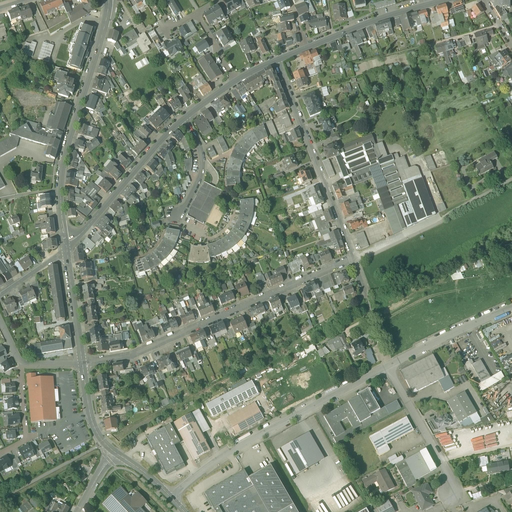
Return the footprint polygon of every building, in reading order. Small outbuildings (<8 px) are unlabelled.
[(55,13),(58,11),(53,0),(51,0),(49,1),(49,0),(46,1),(51,12),(53,12),(55,13)] [(64,7),(63,6),(60,0),(53,0),(58,11),(61,10),(62,8),(64,7)] [(84,6),(86,12),(92,9),(94,8),(90,0),(82,4),(83,4),(84,6)] [(229,13),(235,10),(229,0),(227,0),(223,2),(226,7),(229,13)] [(237,0),(229,0),(235,10),(240,6),(241,6),(238,2),(237,0)] [(246,3),(249,9),(260,6),(257,0),(251,0),(252,0),(246,3)] [(290,8),(286,0),(282,0),(277,2),(281,12),(285,10),(290,8)] [(355,8),(355,9),(365,7),(364,0),(353,0),(355,8)] [(509,0),(501,0),(502,7),(507,7),(507,9),(510,8),(510,7),(509,0)] [(49,13),(51,12),(46,1),(43,2),(44,3),(40,5),(45,16),(48,15),(49,13)] [(180,13),(173,1),(167,5),(175,17),(180,13)] [(304,4),(308,12),(309,14),(313,12),(308,1),(304,3),(304,4)] [(144,7),(142,3),(137,5),(135,6),(138,11),(144,7)] [(84,6),(83,4),(70,11),(71,13),(84,6)] [(295,7),(299,16),(308,12),(304,4),(295,7)] [(87,15),(87,14),(86,12),(84,6),(71,13),(70,11),(68,5),(65,6),(63,6),(64,7),(64,9),(67,15),(68,19),(69,19),(71,24),(87,15)] [(332,7),(334,21),(346,19),(344,5),(332,7)] [(436,8),(438,16),(447,14),(448,14),(445,5),(436,8)] [(462,5),(454,8),(449,10),(450,13),(451,15),(464,10),(462,5)] [(471,9),(476,17),(484,13),(479,5),(471,9)] [(132,8),(139,19),(142,17),(138,11),(135,6),(132,8)] [(204,17),(209,27),(213,25),(213,24),(221,20),(224,18),(223,16),(218,7),(204,15),(205,16),(204,17)] [(494,8),(500,18),(501,18),(507,14),(505,12),(502,13),(500,10),(499,10),(497,7),(494,8)] [(20,9),(17,10),(20,18),(21,21),(32,17),(28,8),(20,11),(20,9)] [(431,9),(434,19),(435,23),(436,23),(438,23),(440,22),(438,16),(436,8),(431,9)] [(10,22),(20,18),(17,10),(7,14),(10,22)] [(426,11),(418,13),(421,26),(426,25),(425,19),(428,18),(426,11)] [(409,16),(402,18),(406,31),(408,30),(411,29),(409,24),(412,23),(416,22),(417,27),(421,26),(418,13),(409,16)] [(448,17),(447,14),(438,16),(440,22),(440,23),(447,21),(448,17)] [(280,24),(294,21),(293,15),(281,18),(279,18),(280,24)] [(303,23),(309,22),(308,19),(307,16),(299,18),(302,24),(303,23)] [(48,30),(50,35),(71,24),(69,19),(68,19),(48,30)] [(317,21),(313,21),(314,25),(315,25),(317,29),(325,27),(326,27),(326,24),(325,19),(323,19),(317,21)] [(389,21),(382,23),(384,31),(387,30),(388,33),(389,36),(393,35),(389,21)] [(30,24),(34,34),(39,32),(35,22),(30,24)] [(190,33),(192,36),(197,33),(191,22),(182,27),(183,29),(186,26),(188,30),(193,28),(195,31),(190,33)] [(307,32),(314,29),(310,22),(309,22),(303,23),(307,32)] [(281,33),(290,32),(289,23),(277,25),(278,29),(277,29),(278,33),(281,33)] [(385,33),(384,31),(382,23),(375,26),(379,39),(383,38),(382,34),(385,33)] [(78,35),(77,34),(73,45),(71,45),(68,52),(71,53),(69,57),(71,57),(69,62),(70,63),(69,68),(80,71),(84,59),(85,59),(91,42),(90,42),(94,29),(83,25),(81,30),(80,30),(78,35)] [(179,31),(184,40),(192,36),(190,33),(188,30),(186,26),(183,29),(179,31)] [(234,43),(226,30),(222,32),(216,36),(224,49),(230,45),(234,43)] [(492,30),(480,33),(484,44),(488,43),(486,37),(493,35),(492,30)] [(123,38),(126,43),(129,48),(137,44),(139,47),(143,55),(150,51),(147,47),(151,45),(145,34),(138,38),(134,31),(123,38)] [(115,44),(116,44),(116,42),(119,34),(111,32),(108,41),(115,44)] [(362,32),(353,36),(355,41),(357,46),(362,44),(366,42),(364,38),(362,32)] [(474,35),(477,44),(478,47),(484,45),(484,44),(480,33),(474,35)] [(347,38),(348,40),(348,42),(349,43),(350,43),(355,41),(353,36),(353,35),(347,37),(347,38)] [(463,38),(464,40),(467,47),(471,45),(469,36),(463,38)] [(240,43),(243,50),(253,45),(250,38),(240,43)] [(161,44),(158,39),(153,42),(156,47),(161,44)] [(164,48),(166,51),(166,53),(167,52),(169,56),(170,56),(173,54),(173,55),(179,52),(178,51),(182,49),(176,39),(172,42),(172,43),(168,45),(168,44),(167,44),(165,45),(163,43),(161,44),(156,47),(159,51),(164,48)] [(287,48),(294,45),(292,39),(285,40),(286,45),(287,48)] [(467,47),(464,40),(459,42),(460,47),(461,49),(462,48),(467,47)] [(257,44),(263,56),(269,53),(263,41),(257,44)] [(204,42),(195,48),(199,55),(200,54),(209,48),(204,42)] [(453,50),(453,49),(452,46),(451,42),(443,44),(446,52),(452,50),(453,50)] [(129,48),(127,50),(129,52),(132,51),(139,47),(137,44),(129,48)] [(349,44),(341,46),(343,51),(343,52),(351,50),(349,44)] [(437,55),(443,53),(446,52),(443,44),(435,47),(437,55)] [(485,47),(484,45),(478,47),(477,44),(472,45),(474,52),(485,47)] [(255,51),(253,45),(243,50),(244,52),(245,55),(246,58),(249,57),(248,54),(255,51)] [(127,54),(124,48),(118,51),(122,57),(127,54)] [(453,53),(452,50),(446,52),(448,59),(450,58),(450,59),(452,58),(453,58),(455,56),(453,53)] [(494,60),(495,61),(498,64),(507,57),(508,56),(504,52),(499,56),(494,60)] [(306,65),(313,62),(311,57),(309,53),(300,56),(302,60),(304,59),(306,65)] [(492,62),(493,63),(495,61),(494,60),(499,56),(496,53),(489,56),(488,57),(492,62)] [(198,63),(211,83),(222,76),(209,55),(198,63)] [(317,57),(317,55),(311,57),(313,62),(313,63),(317,62),(321,61),(320,57),(317,57)] [(511,61),(507,57),(498,64),(501,66),(502,68),(511,61)] [(146,58),(135,65),(138,70),(149,64),(146,58)] [(101,61),(99,67),(108,70),(110,73),(110,74),(112,73),(110,68),(108,68),(110,64),(108,63),(101,61)] [(313,63),(313,62),(306,65),(308,70),(315,68),(313,63)] [(107,72),(108,70),(99,67),(97,74),(105,77),(107,72)] [(267,79),(269,78),(274,76),(271,68),(264,71),(265,72),(267,79)] [(267,79),(265,72),(258,75),(262,82),(267,79)] [(58,85),(59,86),(71,90),(72,87),(74,82),(66,80),(67,75),(61,73),(59,73),(56,80),(58,81),(57,81),(59,81),(58,85)] [(192,81),(194,83),(203,78),(201,75),(192,81)] [(264,84),(262,82),(258,75),(257,76),(242,85),(248,93),(249,93),(250,94),(263,87),(262,85),(264,84)] [(274,76),(269,78),(270,82),(272,81),(274,85),(273,86),(279,100),(285,97),(276,76),(274,77),(274,76)] [(97,91),(101,92),(104,81),(96,78),(92,89),(92,90),(97,91)] [(204,81),(203,78),(194,83),(196,86),(202,82),(204,81)] [(105,79),(104,81),(101,92),(107,94),(110,87),(108,83),(105,79)] [(307,87),(304,79),(301,81),(296,82),(299,90),(307,87)] [(199,90),(203,97),(211,91),(207,84),(205,86),(199,90)] [(245,95),(248,93),(242,85),(235,90),(241,98),(243,100),(247,97),(245,95)] [(74,91),(71,90),(59,86),(57,91),(59,91),(58,94),(59,95),(58,95),(68,99),(70,94),(72,95),(74,91)] [(179,91),(181,95),(186,92),(187,95),(188,95),(190,94),(186,87),(183,89),(183,88),(182,89),(179,91)] [(229,94),(235,102),(241,98),(235,90),(229,94)] [(189,97),(188,95),(187,95),(186,92),(181,95),(183,98),(186,103),(190,100),(188,97),(189,97)] [(303,99),(307,108),(318,104),(316,100),(314,95),(310,96),(306,98),(303,99)] [(88,102),(96,105),(97,98),(98,98),(90,96),(88,102)] [(98,98),(97,98),(96,105),(98,106),(99,112),(104,108),(101,103),(101,101),(98,99),(98,98)] [(224,98),(218,102),(223,109),(226,108),(227,109),(230,107),(224,98)] [(174,111),(174,112),(181,107),(181,106),(178,102),(176,99),(175,99),(169,104),(172,109),(173,111),(174,111)] [(256,106),(251,99),(249,100),(248,101),(253,108),(254,107),(256,106)] [(278,103),(281,112),(289,109),(286,100),(280,102),(278,103)] [(34,135),(51,140),(54,131),(63,134),(71,107),(57,102),(56,105),(53,116),(52,116),(50,116),(45,131),(42,130),(42,129),(37,128),(36,128),(34,135)] [(99,113),(99,112),(98,106),(96,105),(88,102),(86,109),(94,111),(96,112),(99,113)] [(221,111),(223,109),(218,102),(212,106),(218,115),(222,113),(221,111)] [(365,104),(359,102),(356,108),(362,110),(365,104)] [(319,108),(318,104),(307,108),(310,118),(313,116),(313,117),(316,115),(321,113),(319,108)] [(153,112),(155,115),(162,109),(159,106),(153,112)] [(162,109),(155,115),(162,123),(169,116),(162,109)] [(201,114),(205,119),(208,124),(214,120),(211,116),(207,110),(201,114)] [(162,123),(155,115),(151,119),(148,122),(150,123),(156,129),(159,126),(159,127),(162,124),(162,123)] [(144,123),(147,126),(150,123),(148,122),(151,119),(150,117),(147,119),(146,118),(142,121),(144,123)] [(211,129),(208,124),(205,119),(202,121),(200,118),(195,122),(203,135),(203,134),(202,133),(207,129),(208,130),(210,128),(211,129)] [(26,123),(27,125),(32,134),(34,135),(36,128),(37,128),(38,125),(26,121),(26,123)] [(333,131),(331,126),(329,121),(328,121),(324,122),(321,124),(322,125),(325,134),(326,134),(333,131)] [(19,138),(49,148),(51,140),(34,135),(32,134),(27,125),(13,133),(9,135),(19,138)] [(78,134),(86,137),(87,133),(87,132),(88,127),(81,125),(78,134)] [(143,135),(146,138),(147,138),(151,133),(145,128),(144,126),(142,129),(140,127),(137,130),(136,132),(141,137),(143,135)] [(260,128),(258,129),(263,139),(267,138),(263,127),(260,128)] [(255,131),(252,132),(258,142),(263,139),(258,129),(254,131),(255,131)] [(291,136),(292,139),(293,142),(301,139),(298,130),(290,133),(291,136)] [(51,140),(60,143),(63,134),(54,131),(51,140)] [(179,143),(181,140),(184,137),(177,131),(172,137),(179,143)] [(249,134),(247,136),(254,145),(258,142),(252,132),(249,134)] [(329,138),(331,142),(339,139),(337,134),(334,135),(329,138)] [(0,143),(0,157),(16,149),(19,138),(9,135),(11,138),(0,143)] [(127,147),(128,149),(131,146),(123,135),(121,136),(127,147)] [(245,138),(243,140),(251,148),(254,145),(247,136),(247,135),(244,138),(245,138)] [(360,141),(362,146),(370,143),(374,142),(372,135),(360,140),(360,141)] [(216,139),(223,153),(228,150),(222,137),(221,137),(218,139),(216,139)] [(86,146),(90,153),(100,145),(96,138),(94,139),(86,146)] [(60,143),(51,140),(49,148),(46,157),(49,158),(49,159),(50,159),(50,158),(55,160),(60,143)] [(240,143),(238,145),(247,152),(251,148),(243,140),(242,140),(240,143)] [(84,151),(85,147),(82,147),(83,143),(76,141),(74,148),(79,149),(84,151)] [(139,144),(137,147),(142,151),(147,147),(142,143),(141,142),(139,144)] [(167,142),(161,149),(168,155),(170,152),(174,148),(167,142)] [(374,142),(370,143),(377,160),(377,161),(382,160),(376,145),(375,145),(374,142)] [(369,163),(377,160),(370,143),(362,146),(357,148),(343,154),(335,157),(341,174),(346,172),(369,163)] [(355,143),(344,147),(345,150),(342,151),(343,154),(357,148),(355,143)] [(381,143),(376,145),(382,160),(387,158),(381,143)] [(236,149),(234,152),(244,157),(247,152),(238,145),(235,149),(236,149)] [(343,154),(342,151),(340,152),(339,149),(338,150),(336,145),(331,147),(330,147),(329,147),(328,148),(323,150),(325,153),(324,153),(324,154),(324,156),(324,157),(325,157),(326,157),(327,160),(328,160),(335,157),(343,154)] [(137,156),(142,151),(137,147),(132,151),(135,154),(137,156)] [(206,150),(211,159),(216,156),(212,147),(206,150)] [(165,158),(168,155),(161,149),(157,154),(163,159),(165,158)] [(232,155),(231,158),(241,162),(244,157),(234,152),(234,151),(232,155)] [(73,152),(70,163),(77,165),(79,157),(77,155),(75,152),(73,152)] [(488,156),(491,162),(497,159),(494,153),(488,156)] [(119,158),(124,162),(127,159),(122,154),(119,158)] [(377,160),(369,163),(371,167),(368,168),(372,179),(376,188),(377,190),(378,195),(380,199),(382,206),(384,211),(385,212),(393,235),(435,215),(433,209),(421,175),(407,181),(403,171),(399,159),(397,154),(387,158),(382,160),(377,161),(377,160)] [(153,158),(160,164),(162,161),(155,156),(153,158)] [(476,167),(481,176),(493,169),(490,163),(491,162),(488,156),(481,160),(483,163),(476,167)] [(286,165),(288,171),(297,167),(293,157),(284,161),(282,162),(284,166),(286,165)] [(407,181),(421,175),(418,168),(415,167),(408,169),(404,157),(399,159),(403,171),(407,181)] [(424,158),(429,171),(430,171),(435,170),(429,157),(424,158)] [(117,167),(118,169),(121,166),(117,160),(115,158),(112,163),(117,167)] [(229,162),(229,165),(240,168),(241,162),(231,158),(230,158),(229,162)] [(132,163),(127,159),(124,162),(121,166),(125,170),(132,163)] [(146,166),(152,172),(154,169),(158,165),(152,159),(146,166)] [(187,173),(191,172),(192,169),(192,166),(192,163),(192,160),(192,159),(183,161),(187,173)] [(323,162),(329,178),(335,176),(328,160),(327,160),(323,162)] [(108,175),(109,175),(114,169),(115,170),(117,167),(112,163),(111,163),(107,169),(104,172),(104,171),(101,174),(106,178),(108,175)] [(343,179),(346,185),(350,183),(352,187),(372,179),(368,168),(371,167),(369,163),(346,172),(348,177),(343,179)] [(32,173),(31,182),(36,182),(41,183),(43,168),(38,167),(37,174),(32,173)] [(121,175),(115,170),(114,169),(109,175),(113,178),(116,181),(121,175)] [(303,184),(310,182),(312,181),(309,173),(305,174),(305,172),(300,174),(298,175),(299,180),(301,179),(303,184)] [(139,184),(140,186),(143,183),(147,179),(143,176),(140,173),(134,180),(139,184)] [(106,178),(101,174),(99,177),(100,177),(102,179),(104,180),(109,184),(111,182),(106,178)] [(239,185),(239,178),(227,179),(226,179),(227,187),(239,185)] [(106,193),(112,186),(109,184),(104,180),(98,187),(106,193)] [(89,185),(98,193),(100,190),(91,182),(89,185)] [(221,191),(204,182),(187,216),(204,225),(221,191)] [(332,186),(335,193),(343,190),(342,187),(341,183),(332,186)] [(88,193),(87,195),(92,199),(95,196),(95,195),(98,193),(89,185),(87,187),(90,191),(88,193)] [(125,191),(132,197),(133,195),(136,191),(130,185),(125,191)] [(310,191),(313,199),(320,196),(317,188),(310,191)] [(350,191),(349,188),(343,190),(335,193),(338,201),(346,197),(345,193),(350,191)] [(120,196),(127,202),(130,198),(132,197),(125,191),(120,196)] [(93,200),(92,199),(87,195),(86,196),(85,199),(84,199),(88,202),(90,204),(93,200)] [(93,200),(98,204),(98,203),(99,202),(101,200),(95,195),(95,196),(92,199),(93,200)] [(324,204),(320,196),(313,199),(316,206),(316,207),(324,204)] [(83,209),(84,208),(85,206),(88,202),(84,199),(83,200),(82,203),(79,207),(83,209)] [(90,208),(92,210),(98,204),(93,200),(90,204),(88,202),(85,206),(87,207),(87,206),(90,208)] [(110,209),(115,214),(117,211),(122,206),(116,201),(109,209),(110,209)] [(342,213),(350,210),(349,206),(348,204),(340,207),(342,213)] [(438,213),(438,214),(446,210),(443,204),(437,207),(439,213),(438,213)] [(120,217),(117,217),(119,224),(119,223),(120,227),(127,225),(126,222),(125,218),(125,217),(122,206),(117,211),(119,212),(118,212),(120,217)] [(308,209),(310,214),(311,214),(314,213),(315,213),(314,209),(317,209),(316,207),(316,206),(313,207),(308,209)] [(79,207),(77,210),(84,215),(87,211),(84,208),(83,209),(79,207)] [(92,210),(90,208),(87,211),(84,215),(87,217),(89,214),(92,210)] [(76,217),(75,214),(75,210),(67,211),(68,218),(76,217)] [(77,210),(75,210),(75,214),(76,214),(80,217),(84,220),(87,217),(84,215),(77,210)] [(323,213),(322,210),(315,213),(314,213),(316,218),(316,219),(319,218),(319,217),(320,216),(322,215),(323,215),(323,214),(323,213)] [(352,216),(352,213),(350,210),(342,213),(344,219),(352,216)] [(324,216),(325,220),(327,224),(328,223),(334,221),(330,211),(323,213),(323,214),(323,215),(324,216)] [(12,226),(19,223),(16,216),(7,220),(10,227),(12,226)] [(239,218),(239,221),(250,225),(252,219),(240,216),(239,218)] [(108,226),(110,224),(110,223),(109,221),(103,217),(99,223),(106,228),(108,226)] [(42,228),(46,227),(54,226),(53,219),(46,220),(46,224),(41,225),(41,229),(42,228)] [(238,223),(237,225),(248,230),(250,225),(239,221),(238,220),(237,223),(238,223)] [(363,226),(364,229),(371,227),(368,220),(364,221),(362,222),(358,224),(359,227),(363,226)] [(359,227),(358,224),(357,221),(349,224),(352,230),(359,228),(359,227)] [(95,228),(100,232),(102,234),(102,233),(105,230),(106,228),(99,223),(95,228)] [(236,227),(234,229),(245,236),(248,230),(237,225),(236,225),(235,227),(236,227)] [(55,234),(54,226),(46,227),(47,231),(47,234),(55,234)] [(233,231),(231,233),(241,241),(245,236),(234,229),(232,231),(233,231)] [(167,233),(166,235),(178,238),(180,232),(167,230),(167,233)] [(329,235),(330,239),(331,239),(332,243),(341,240),(337,231),(330,234),(329,234),(329,235)] [(230,235),(228,236),(237,245),(241,241),(231,233),(231,232),(229,234),(230,235)] [(356,235),(361,250),(366,248),(361,233),(356,235)] [(96,244),(98,242),(101,238),(100,237),(98,235),(97,234),(91,240),(92,240),(96,244)] [(176,244),(178,238),(166,235),(165,237),(166,237),(165,239),(176,244)] [(226,238),(225,239),(232,249),(237,245),(228,236),(226,238)] [(83,246),(83,251),(85,250),(87,247),(91,251),(95,246),(96,245),(95,245),(91,241),(87,238),(81,245),(82,245),(81,245),(83,246)] [(173,250),(176,244),(165,239),(164,239),(163,241),(164,242),(163,243),(173,250)] [(222,241),(221,242),(227,253),(232,249),(225,239),(224,239),(222,240),(222,241)] [(326,245),(332,243),(331,239),(330,239),(324,242),(318,244),(319,248),(322,247),(326,245)] [(47,242),(47,243),(48,249),(48,251),(54,250),(57,248),(56,240),(47,242)] [(344,249),(341,240),(332,243),(333,246),(335,252),(344,249)] [(218,243),(216,244),(221,255),(227,253),(221,242),(220,242),(218,243)] [(170,255),(173,250),(163,243),(162,243),(161,245),(161,246),(160,247),(170,255)] [(214,245),(212,246),(215,257),(221,255),(216,244),(214,245)] [(74,254),(75,263),(84,262),(83,251),(83,246),(81,245),(74,254)] [(207,247),(209,259),(215,257),(212,246),(212,245),(209,246),(207,247)] [(239,248),(237,245),(232,249),(235,254),(240,249),(239,248)] [(165,260),(170,255),(160,247),(158,249),(157,251),(165,260)] [(210,261),(209,259),(207,247),(203,248),(201,248),(201,247),(198,247),(198,248),(196,248),(192,247),(189,261),(194,262),(205,262),(210,261)] [(161,264),(165,260),(157,251),(156,251),(155,253),(153,254),(161,264)] [(324,260),(325,263),(332,260),(328,251),(324,253),(324,254),(320,256),(319,255),(321,260),(321,259),(323,259),(324,260)] [(156,267),(161,264),(153,254),(151,255),(151,256),(149,257),(156,267)] [(486,266),(481,256),(471,261),(474,269),(477,268),(477,269),(486,266)] [(23,271),(32,265),(27,257),(18,263),(23,271)] [(150,270),(156,267),(149,257),(147,258),(145,259),(150,270)] [(313,266),(312,264),(309,258),(305,260),(302,261),(304,265),(306,269),(313,266)] [(145,273),(150,270),(145,259),(143,260),(141,261),(145,273)] [(7,282),(12,279),(5,268),(2,264),(1,263),(0,260),(0,270),(3,275),(2,275),(7,282)] [(139,274),(145,273),(141,261),(138,262),(136,262),(139,274)] [(19,273),(23,271),(18,263),(18,262),(14,264),(15,267),(19,273)] [(292,272),(293,275),(300,272),(298,267),(300,266),(298,262),(289,266),(292,272)] [(79,266),(80,273),(92,271),(91,264),(86,265),(79,266)] [(466,264),(449,273),(453,281),(464,280),(461,273),(467,271),(466,270),(468,269),(466,264)] [(8,267),(5,268),(12,279),(17,275),(16,275),(12,269),(9,265),(7,266),(8,267)] [(49,267),(51,285),(60,284),(57,266),(49,267)] [(275,271),(277,276),(280,275),(281,276),(282,275),(283,276),(286,274),(284,268),(275,271)] [(93,278),(92,271),(80,273),(81,280),(88,279),(93,278)] [(341,285),(349,282),(345,273),(338,276),(341,285)] [(337,274),(332,275),(337,286),(341,285),(338,276),(337,274)] [(281,276),(280,275),(277,276),(274,277),(277,285),(283,282),(281,276)] [(333,288),(337,286),(332,275),(328,277),(333,288)] [(256,279),(259,285),(266,282),(263,276),(262,276),(256,279)] [(271,287),(277,285),(274,277),(270,279),(268,280),(269,281),(271,287)] [(325,290),(326,293),(331,292),(330,289),(333,288),(328,277),(320,281),(319,281),(320,283),(323,289),(324,291),(325,290)] [(32,288),(33,292),(39,289),(38,283),(30,286),(31,288),(32,288)] [(310,285),(313,293),(319,290),(317,285),(317,284),(315,285),(314,283),(310,285)] [(51,285),(54,302),(62,301),(60,284),(51,285)] [(236,287),(240,297),(248,294),(246,289),(244,284),(236,287)] [(310,294),(313,293),(310,285),(305,287),(306,289),(304,290),(307,295),(310,294)] [(93,293),(92,290),(92,287),(92,286),(83,288),(84,295),(93,293)] [(343,290),(343,292),(345,296),(354,293),(352,287),(343,290)] [(31,288),(24,291),(29,301),(36,298),(33,292),(32,288),(31,288)] [(320,289),(319,290),(313,293),(315,297),(316,299),(323,296),(320,290),(320,289)] [(309,300),(307,295),(304,290),(300,292),(305,302),(309,300)] [(23,304),(29,301),(24,291),(19,293),(21,298),(23,304)] [(342,297),(345,296),(343,292),(334,295),(336,302),(343,300),(342,297)] [(85,302),(88,301),(93,300),(94,300),(93,293),(84,295),(85,302)] [(232,293),(225,296),(228,303),(235,300),(232,293)] [(221,306),(228,303),(225,296),(218,299),(221,306)] [(287,300),(291,310),(295,308),(299,306),(295,297),(287,300)] [(12,299),(7,301),(12,312),(16,310),(17,310),(14,304),(12,299)] [(269,303),(272,311),(277,309),(282,307),(278,299),(269,303)] [(7,314),(12,312),(7,301),(3,303),(7,314)] [(65,319),(62,301),(54,302),(57,321),(65,319)] [(207,306),(204,307),(207,315),(214,312),(211,304),(209,305),(207,306)] [(262,306),(255,309),(258,316),(261,315),(265,313),(264,310),(265,310),(264,308),(263,308),(262,306)] [(201,318),(207,315),(204,307),(201,308),(197,310),(201,318)] [(95,308),(94,308),(89,309),(86,309),(87,316),(96,315),(95,308)] [(256,317),(258,316),(255,309),(248,312),(249,315),(250,317),(251,319),(256,317)] [(195,320),(192,313),(189,314),(189,313),(187,314),(185,315),(188,324),(195,320)] [(89,323),(92,323),(97,322),(98,322),(96,315),(87,316),(89,323)] [(188,324),(185,315),(182,316),(180,317),(184,326),(188,324)] [(243,318),(236,321),(241,332),(247,329),(248,329),(247,327),(243,318)] [(157,325),(154,319),(146,322),(148,325),(146,326),(147,327),(150,326),(150,327),(157,325)] [(170,321),(167,323),(171,331),(178,328),(174,320),(170,321)] [(235,335),(241,332),(236,321),(230,324),(232,329),(235,335)] [(164,334),(171,331),(167,323),(165,324),(161,326),(160,326),(164,334)] [(216,326),(219,333),(224,331),(226,330),(223,323),(216,326)] [(139,330),(141,335),(145,333),(143,327),(142,324),(137,326),(139,330)] [(498,324),(482,329),(485,338),(501,333),(498,324)] [(215,335),(219,333),(216,326),(209,329),(212,336),(215,335)] [(302,334),(313,328),(312,326),(301,332),(302,334)] [(69,327),(60,328),(59,328),(60,332),(60,336),(61,339),(61,341),(71,339),(69,327)] [(99,330),(98,330),(93,331),(90,331),(91,338),(100,337),(99,330)] [(149,331),(145,333),(149,341),(155,338),(152,330),(149,331)] [(204,331),(197,334),(200,342),(202,341),(207,339),(204,331)] [(149,341),(145,333),(141,335),(140,335),(144,343),(149,341)] [(193,345),(194,344),(200,342),(197,334),(190,337),(193,345)] [(109,342),(110,345),(119,343),(120,351),(124,350),(122,341),(121,335),(113,336),(113,338),(112,338),(112,339),(109,339),(109,342)] [(333,345),(335,350),(343,346),(342,346),(347,343),(343,335),(327,343),(329,347),(333,345)] [(101,344),(101,343),(101,340),(100,337),(91,338),(92,345),(98,344),(101,344)] [(41,344),(42,354),(72,349),(71,339),(61,341),(56,341),(40,344),(41,344)] [(351,346),(356,354),(360,352),(361,354),(365,352),(365,351),(360,341),(351,346)] [(202,347),(200,342),(194,344),(196,350),(202,347)] [(111,353),(120,351),(119,343),(110,345),(110,350),(111,353)] [(456,344),(451,346),(456,356),(461,353),(456,344)] [(304,350),(306,355),(316,350),(313,345),(304,350)] [(186,349),(182,351),(187,364),(190,363),(190,362),(188,359),(192,357),(188,349),(186,350),(186,349)] [(317,352),(320,358),(326,355),(322,349),(317,352)] [(365,352),(367,357),(372,355),(373,355),(370,349),(365,351),(365,352)] [(185,365),(187,364),(182,351),(178,353),(176,354),(177,359),(178,358),(179,360),(181,362),(183,361),(185,365)] [(376,363),(372,355),(367,357),(366,357),(370,365),(376,363)] [(170,356),(163,359),(167,368),(170,366),(171,368),(174,366),(173,365),(174,365),(170,356)] [(401,372),(412,394),(439,381),(444,378),(440,371),(432,356),(401,372)] [(164,369),(167,368),(163,359),(157,362),(161,372),(162,372),(164,371),(164,369)] [(464,364),(477,386),(490,378),(480,361),(474,365),(471,360),(464,364)] [(11,361),(1,365),(3,369),(4,373),(14,368),(11,361)] [(114,373),(117,372),(123,371),(122,364),(113,365),(114,373)] [(150,365),(145,367),(151,380),(153,379),(151,375),(153,374),(155,372),(153,368),(152,369),(150,365)] [(148,381),(151,380),(145,367),(140,369),(142,373),(140,374),(142,378),(145,377),(145,378),(147,377),(148,381)] [(501,372),(490,378),(477,386),(480,392),(504,379),(501,372)] [(29,386),(32,423),(56,421),(58,420),(57,415),(56,415),(55,409),(55,403),(59,403),(58,390),(54,391),(53,378),(36,379),(29,380),(29,375),(26,376),(27,386),(29,386)] [(439,381),(445,393),(454,388),(448,376),(444,378),(439,381)] [(456,381),(459,386),(467,381),(464,376),(456,381)] [(108,383),(107,380),(106,377),(97,378),(99,385),(108,383)] [(230,388),(233,392),(247,385),(245,380),(230,388)] [(109,390),(108,383),(99,385),(99,390),(100,392),(102,391),(108,390),(109,390)] [(206,406),(213,418),(258,394),(251,383),(247,385),(233,392),(206,406)] [(4,385),(5,394),(15,393),(14,384),(10,385),(4,385)] [(368,389),(362,393),(374,413),(380,410),(368,389)] [(385,407),(380,410),(374,413),(362,393),(357,395),(358,397),(370,417),(375,415),(378,420),(389,414),(385,407)] [(459,424),(461,422),(476,414),(464,393),(447,403),(453,413),(458,422),(459,424)] [(371,418),(370,417),(358,397),(348,403),(360,424),(371,418)] [(101,402),(102,407),(111,405),(110,399),(110,398),(104,399),(101,400),(101,402)] [(171,404),(168,398),(160,402),(163,408),(171,404)] [(16,403),(16,400),(7,401),(7,404),(8,410),(16,409),(16,406),(18,406),(17,403),(16,403)] [(385,407),(389,414),(400,408),(397,401),(385,407)] [(354,430),(361,426),(362,426),(360,424),(348,403),(323,417),(335,437),(336,438),(345,433),(344,432),(339,423),(347,418),(352,427),(354,430)] [(228,418),(236,434),(263,419),(254,404),(228,418)] [(112,412),(112,409),(111,405),(102,407),(103,414),(112,412)] [(463,425),(461,422),(459,424),(460,425),(461,428),(462,429),(494,422),(489,414),(485,408),(483,410),(486,416),(480,420),(472,424),(471,421),(463,425)] [(198,411),(191,416),(195,424),(200,434),(208,430),(198,411)] [(440,431),(444,429),(449,426),(450,427),(458,422),(450,426),(449,425),(440,431),(434,432),(429,422),(434,419),(435,422),(439,420),(442,419),(442,418),(445,416),(446,417),(453,413),(447,416),(446,414),(435,421),(434,418),(428,422),(434,433),(440,431)] [(429,422),(434,432),(440,431),(449,425),(450,426),(458,422),(453,413),(446,417),(445,416),(442,418),(442,419),(439,420),(435,422),(434,419),(429,422)] [(480,420),(476,414),(461,422),(463,425),(471,421),(472,424),(480,420)] [(12,424),(12,425),(15,425),(15,424),(19,424),(18,415),(12,416),(7,416),(7,417),(8,425),(12,424)] [(363,429),(378,420),(375,415),(370,417),(371,418),(360,424),(362,426),(361,426),(363,429)] [(174,424),(179,433),(195,424),(191,416),(174,424)] [(406,418),(379,432),(387,445),(413,431),(406,418)] [(171,426),(177,437),(180,435),(179,433),(174,424),(171,426)] [(210,451),(206,445),(205,443),(203,438),(200,434),(195,424),(179,433),(180,435),(182,438),(184,442),(193,460),(210,451)] [(180,444),(178,440),(177,437),(171,426),(160,431),(155,434),(147,439),(149,442),(154,453),(153,453),(153,454),(154,455),(154,456),(155,457),(156,456),(164,471),(166,474),(172,471),(184,464),(174,447),(180,444)] [(333,439),(335,443),(363,429),(361,426),(354,430),(352,427),(344,432),(345,433),(336,438),(335,437),(333,439)] [(7,440),(7,441),(12,440),(14,440),(15,440),(15,433),(15,432),(9,432),(5,433),(5,435),(6,439),(6,440),(7,440)] [(390,451),(387,445),(379,432),(369,438),(379,456),(390,451)] [(303,436),(303,437),(318,463),(319,463),(325,460),(309,433),(303,436)] [(303,437),(281,449),(297,476),(318,463),(303,437)] [(153,456),(154,457),(155,457),(154,456),(154,455),(153,454),(153,453),(154,453),(149,442),(147,443),(152,453),(153,456)] [(51,450),(48,443),(39,447),(41,450),(43,454),(51,450)] [(19,450),(25,461),(29,459),(35,455),(36,455),(33,451),(30,445),(19,450)] [(426,449),(420,453),(430,472),(433,471),(432,470),(436,468),(435,468),(435,467),(434,465),(432,462),(429,464),(425,456),(428,455),(426,449)] [(415,481),(430,472),(420,453),(395,466),(406,485),(415,481)] [(156,456),(155,457),(154,457),(162,471),(164,471),(156,456)] [(390,463),(392,466),(403,460),(402,456),(397,459),(390,463)] [(478,458),(480,467),(482,467),(486,466),(487,466),(486,465),(488,465),(487,457),(478,458)] [(11,466),(9,463),(6,458),(1,460),(0,460),(0,471),(3,470),(3,471),(7,469),(7,468),(11,466)] [(14,460),(9,463),(11,466),(13,470),(13,471),(19,468),(17,465),(14,460)] [(487,466),(486,466),(487,470),(487,474),(509,471),(507,462),(488,465),(486,465),(487,466)] [(269,465),(248,477),(249,479),(270,467),(269,465)] [(172,471),(166,474),(167,476),(176,471),(176,472),(185,467),(182,469),(180,469),(177,471),(176,470),(174,471),(172,471)] [(270,467),(249,479),(267,511),(282,511),(293,506),(271,467),(270,467)] [(378,481),(385,493),(394,488),(391,482),(390,482),(388,480),(389,480),(384,470),(362,482),(365,487),(378,481)] [(81,482),(86,478),(81,471),(76,475),(81,482)] [(214,510),(215,511),(219,511),(221,511),(267,511),(249,479),(248,477),(244,471),(231,479),(205,494),(214,510)] [(205,494),(231,479),(230,478),(204,492),(205,494)] [(406,485),(408,489),(417,484),(415,481),(406,485)] [(418,504),(422,511),(433,505),(430,500),(429,500),(426,494),(431,491),(427,484),(423,486),(412,491),(412,492),(413,491),(418,500),(419,500),(420,503),(419,503),(418,504)] [(503,491),(506,496),(511,492),(511,487),(511,488),(503,491)] [(102,505),(106,509),(125,492),(120,488),(102,505)] [(412,492),(418,504),(419,503),(420,503),(419,500),(418,500),(413,491),(412,492)] [(131,499),(125,492),(106,509),(108,511),(143,511),(140,509),(147,503),(138,493),(131,499)] [(472,495),(474,501),(482,498),(480,492),(472,495)] [(214,510),(205,494),(203,495),(212,511),(214,510)] [(31,496),(27,499),(36,510),(40,507),(31,496)] [(329,499),(310,510),(311,511),(332,511),(336,510),(329,499)] [(377,511),(394,511),(389,502),(388,500),(380,504),(381,507),(376,510),(377,511)] [(27,509),(29,511),(33,508),(27,501),(23,505),(27,509)]
